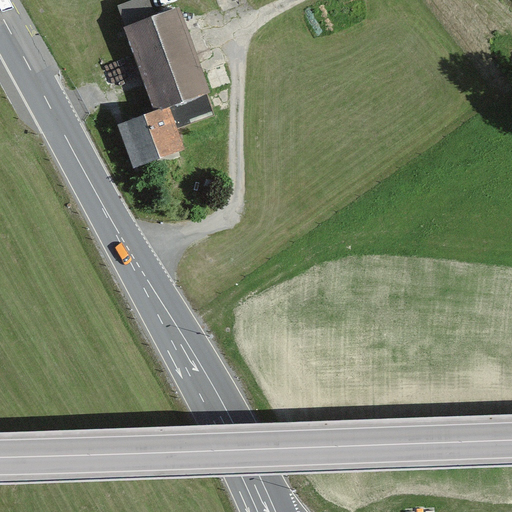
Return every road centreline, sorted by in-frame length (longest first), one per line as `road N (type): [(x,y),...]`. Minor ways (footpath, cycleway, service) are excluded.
road 1 (secondary): [(0,16),(263,511)]
road 2 (trunk): [(511,438),(0,456)]
road 3 (track): [(131,258),(224,213),(232,195),(240,31),(295,0)]
